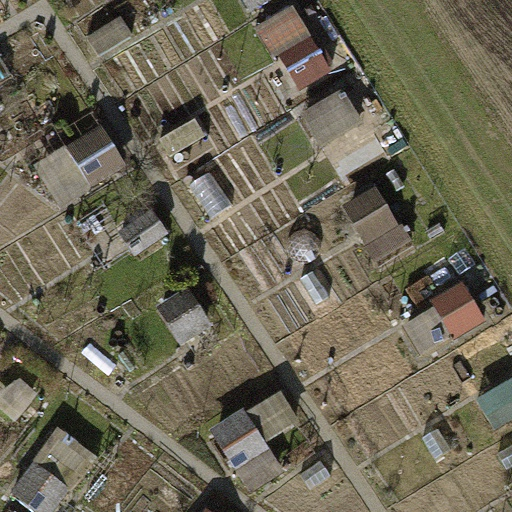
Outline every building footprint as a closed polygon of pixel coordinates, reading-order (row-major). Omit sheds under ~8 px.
[(264,28),(294,76),(327,56),(297,7),(264,28)] [(67,207),(132,167),(105,124),(41,164),(67,207)] [(381,190),(352,207),(383,257),(412,240),(381,190)] [(268,442),(300,417),(281,392),(220,439),(251,478),(279,457),(268,442)] [(66,511),(68,511),(93,446),(49,429),(24,496),(66,511)]
